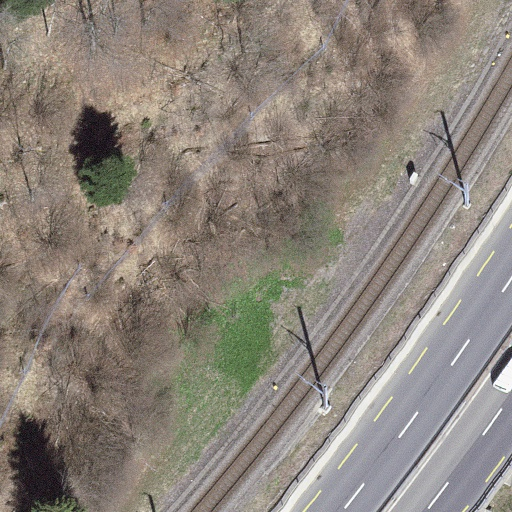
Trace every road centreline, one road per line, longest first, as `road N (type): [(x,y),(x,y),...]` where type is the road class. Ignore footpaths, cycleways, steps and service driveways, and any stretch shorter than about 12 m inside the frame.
road 1 (primary): [(511,269),(337,511)]
road 2 (primary): [(433,511),(511,405)]
